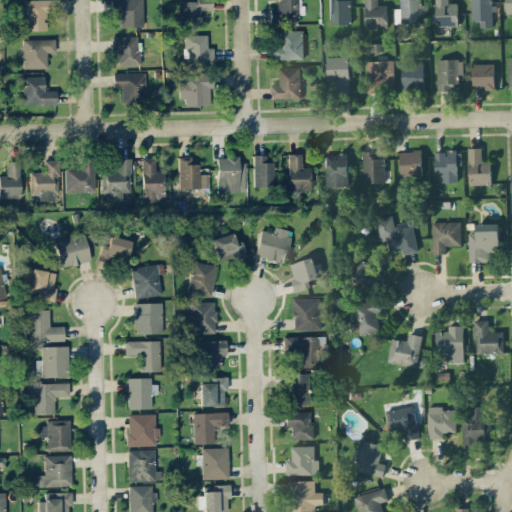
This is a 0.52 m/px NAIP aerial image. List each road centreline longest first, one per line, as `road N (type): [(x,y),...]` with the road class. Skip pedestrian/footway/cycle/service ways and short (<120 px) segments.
road 1 (residential): [(0,133),(511,119)]
road 2 (residential): [(255,299),(259,511)]
road 3 (residential): [(95,302),(101,511)]
road 4 (residential): [(86,131),(83,0)]
road 5 (residential): [(243,126),(239,0)]
